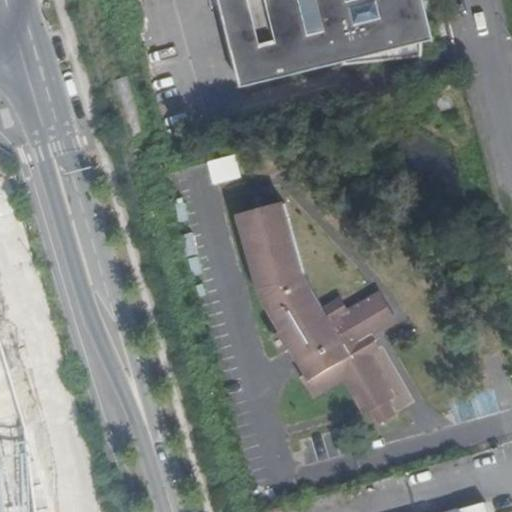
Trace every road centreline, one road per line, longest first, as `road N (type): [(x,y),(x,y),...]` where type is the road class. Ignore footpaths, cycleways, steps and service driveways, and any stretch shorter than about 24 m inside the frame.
road 1 (secondary): [(3,29),(87,298),(151,428)]
road 2 (secondary): [(118,308),(35,7)]
road 3 (secondary): [(118,308),(79,210),(26,25)]
road 4 (secondary): [(151,428),(118,308)]
